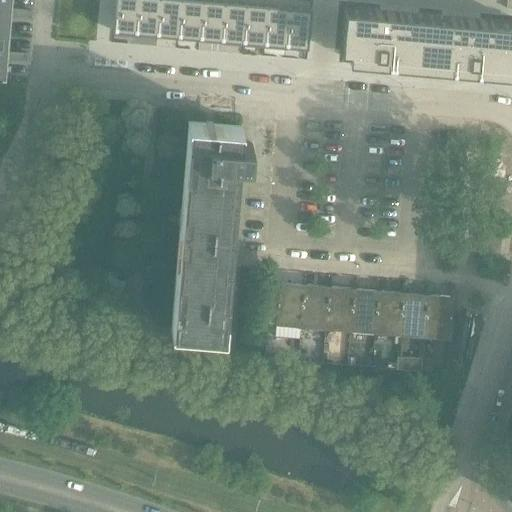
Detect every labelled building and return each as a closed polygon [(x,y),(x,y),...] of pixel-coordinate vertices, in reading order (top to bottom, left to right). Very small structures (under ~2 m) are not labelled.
[(10,11),(11,0),(0,0),(0,13),(10,15),(10,11)] [(115,0),(112,32),(135,34),(138,0),(115,0)] [(138,0),(135,34),(157,36),(160,0),(138,0)] [(160,0),(157,36),(178,37),(181,0),(160,0)] [(181,0),(178,37),(200,39),(203,0),(181,0)] [(203,0),(200,39),(222,41),(225,0),(203,0)] [(225,0),(222,41),(243,43),(246,0),(225,0)] [(246,0),(243,43),(265,45),(268,0),(246,0)] [(288,0),(268,0),(265,45),(286,47),(290,0),(288,0)] [(290,0),(286,47),(309,49),(313,2),(290,0)] [(511,22),(344,8),(340,51),(349,52),(349,62),(382,65),(383,55),(511,66),(511,22)] [(22,12),(10,11),(10,15),(10,19),(21,20),(22,12)] [(33,21),(33,13),(22,12),(21,20),(33,21)] [(10,19),(10,15),(0,13),(0,35),(8,36),(10,19)] [(0,57),(6,58),(7,54),(8,36),(0,35),(0,57)] [(7,54),(6,58),(6,62),(18,63),(18,55),(7,54)] [(18,55),(18,63),(29,64),(30,56),(18,55)] [(252,144),(241,143),(240,143),(242,127),(189,123),(171,329),(224,334),(239,162),(251,163),(252,144)] [(275,325),(300,327),(304,285),(279,283),(278,293),(277,293),(277,298),(275,325)] [(300,327),(325,329),(329,287),(304,285),(300,327)] [(353,289),(329,287),(325,329),(350,331),(353,289)] [(378,291),(353,289),(350,331),(374,333),(378,291)] [(378,291),(374,333),(399,335),(403,293),(378,291)] [(399,335),(424,338),(427,295),(403,293),(399,335)] [(427,295),(424,338),(450,340),(453,298),(427,295)]
